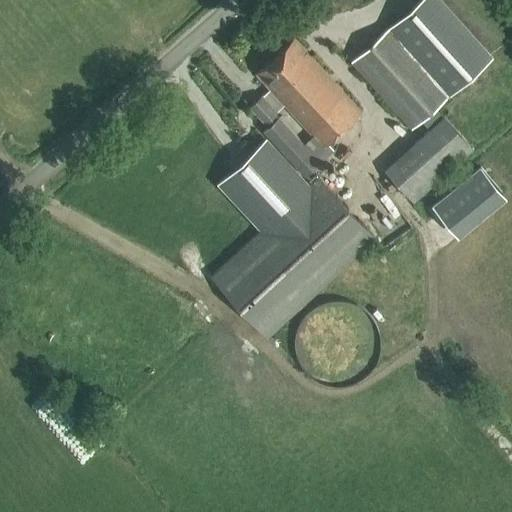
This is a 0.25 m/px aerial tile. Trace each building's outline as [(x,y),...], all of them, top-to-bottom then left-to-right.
[(439,0),(420,0),(353,62),(412,127),(490,56),(439,0)] [(262,131),(303,176),(333,149),(327,142),(361,110),(294,37),(254,73),(270,90),(287,109),(311,136),(303,143),(278,116),(262,131)] [(287,109),(270,90),(263,97),(261,95),(247,109),(263,125),(282,106),(286,110),(287,109)] [(444,117),(387,169),(413,198),(470,146),(444,117)] [(220,182),(263,228),(211,276),(268,337),(375,238),(318,177),(307,187),(265,141),(220,182)] [(454,231),(501,193),(480,167),(433,206),(454,231)] [(297,332),(296,343),(298,355),(303,365),(311,374),(320,380),(331,383),(342,384),(354,381),(364,376),(372,368),(378,358),(380,347),(380,336),(378,326),(372,316),(365,309),(356,303),(346,300),(335,299),(324,301),(315,306),(307,313),(301,322),(297,332)]
